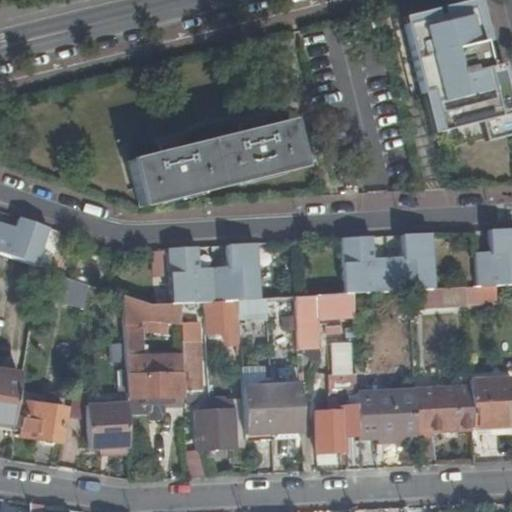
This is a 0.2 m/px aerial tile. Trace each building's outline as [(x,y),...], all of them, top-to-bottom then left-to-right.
[(472,7),(477,29),(485,28),(478,0),(469,0),(440,7),(442,14),(472,7)] [(429,92),(439,132),(482,122),(486,140),(511,131),(511,96),(503,60),(485,64),(477,29),(472,7),(442,14),(420,19),(418,20),(421,34),(407,38),(420,94),(429,92)] [(401,17),(407,38),(421,34),(418,20),(420,19),(418,13),(401,17)] [(139,207),(300,167),(289,124),(128,163),(139,207)] [(0,223),(0,253),(35,266),(47,229),(18,219),(15,228),(0,223)] [(476,288),(511,286),(511,229),(488,231),(490,254),(474,255),(476,288)] [(387,259),(389,293),(410,292),(433,291),(430,235),(401,237),(402,258),(387,259)] [(352,295),(389,293),(387,259),(372,260),(371,238),(341,240),(344,296),(352,295)] [(212,269),(214,303),(237,302),(241,302),(256,301),(259,301),(256,244),(226,246),(227,268),(212,269)] [(214,303),(212,269),(197,270),(196,248),(166,249),(169,306),(180,305),(204,304),(214,303)] [(51,299),(80,308),(88,285),(58,276),(51,299)] [(448,304),(467,304),(466,289),(447,290),(448,304)] [(410,292),(410,307),(448,304),(447,290),(433,291),(410,292)] [(295,306),(298,350),(311,349),(311,362),(319,362),(317,319),(325,319),(326,334),(339,334),(338,318),(353,317),(352,295),(344,296),(295,299),(295,306)] [(150,307),(123,297),(126,362),(128,399),(184,398),(182,358),(143,358),(141,321),(180,325),(180,309),(180,305),(169,306),(150,307)] [(257,314),(256,301),(241,302),(242,314),(257,314)] [(214,303),(204,304),(205,322),(214,322),(214,311),(222,311),(222,335),(227,335),(228,347),(239,346),(237,302),(214,303)] [(200,308),(181,309),(183,329),(202,328),(200,308)] [(286,316),(268,316),(267,349),(284,350),(286,316)] [(329,341),(328,374),(349,374),(350,342),(329,341)] [(184,398),(184,404),(195,404),(195,393),(200,392),(198,342),(181,343),(181,346),(182,353),(182,358),(184,398)] [(211,359),(220,352),(216,347),(207,355),(211,359)] [(0,423),(11,425),(20,377),(0,373),(0,423)] [(471,391),(473,430),(511,428),(511,383),(511,380),(471,382),(471,391)] [(241,389),(243,436),(301,433),(299,386),(241,389)] [(357,391),(358,409),(359,434),(376,433),(416,431),(415,393),(414,387),(377,389),(357,391)] [(435,432),(473,430),(471,391),(461,391),(415,393),(416,431),(416,433),(435,432)] [(21,437),(58,443),(64,410),(26,404),(21,437)] [(113,455),(130,454),(128,404),(86,406),(89,449),(102,449),(113,449),(113,455)] [(195,451),(233,449),(232,411),(221,411),(220,404),(209,404),(209,412),(194,413),(195,451)] [(346,453),(347,470),(361,470),(359,434),(358,409),(341,409),(341,411),(316,412),(318,453),(346,453)] [(416,431),(376,433),(377,442),(417,441),(416,433),(416,431)] [(417,441),(418,460),(435,459),(435,432),(416,433),(417,441)]
